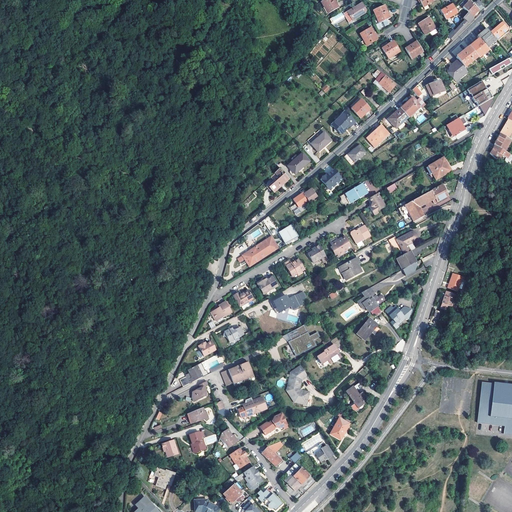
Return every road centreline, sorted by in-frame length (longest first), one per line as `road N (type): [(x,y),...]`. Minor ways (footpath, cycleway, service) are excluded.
road 1 (residential): [(499,0),(344,146),(229,239),(210,293)]
road 2 (tertiary): [(511,88),(476,156),(411,354)]
road 3 (track): [(0,108),(55,149),(131,177),(160,206),(186,258),(209,267)]
road 4 (track): [(226,241),(226,175),(175,71),(202,0)]
road 5 (residential): [(210,293),(125,466),(121,511)]
road 6 (tertiary): [(399,379),(361,442),(298,509)]
road 7 (residential): [(344,218),(210,293)]
